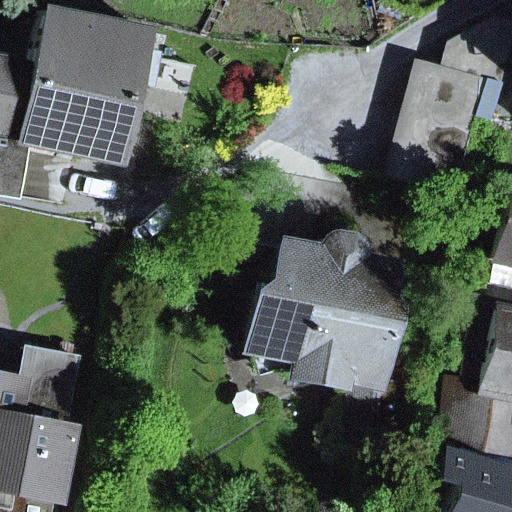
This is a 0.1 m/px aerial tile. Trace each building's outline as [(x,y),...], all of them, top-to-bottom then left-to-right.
[(0,133),(17,137),(67,147),(79,89),(83,38),(87,23),(36,13),(24,68),(0,62),(0,133)] [(414,63),(384,178),(454,196),(483,83),(498,87),(511,32),(511,24),(490,19),(449,41),(441,70),(414,63)] [(153,53),(137,50),(140,33),(87,23),(83,38),(79,89),(67,147),(116,157),(130,82),(147,86),(153,53)] [(0,133),(0,195),(7,197),(17,137),(0,133)] [(511,184),(508,184),(489,260),(511,266),(511,184)] [(336,379),(369,385),(384,311),(374,309),(382,268),(349,262),(350,252),(345,244),(324,241),(318,245),(315,255),(217,236),(208,285),(195,283),(194,292),(252,303),(243,349),(292,359),(289,374),(298,376),(302,382),(321,385),(326,381),(336,383),(336,379)] [(459,380),(445,380),(435,441),(493,452),(493,455),(511,459),(511,429),(499,426),(503,393),(511,395),(511,315),(505,314),(507,304),(471,295),(459,380)] [(7,418),(61,428),(74,356),(20,347),(14,381),(7,418)] [(39,511),(42,500),(48,501),(61,428),(7,418),(14,381),(0,378),(0,511),(39,511)] [(439,511),(511,511),(511,476),(437,454),(430,480),(448,485),(439,511)]
